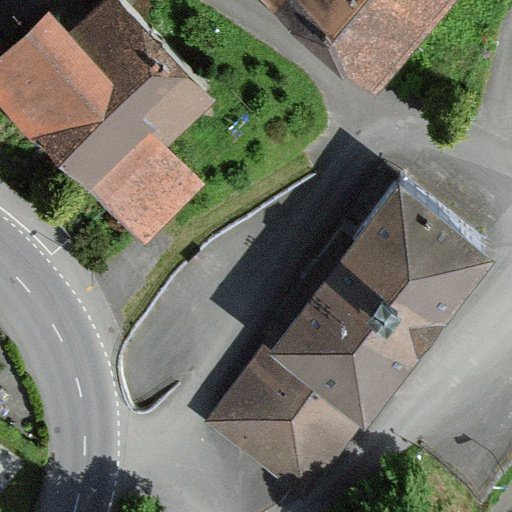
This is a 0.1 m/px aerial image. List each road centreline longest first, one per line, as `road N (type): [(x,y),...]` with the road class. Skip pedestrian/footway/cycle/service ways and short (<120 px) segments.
road 1 (residential): [(221,0),(384,115),(511,178)]
road 2 (residential): [(299,511),(346,478),(511,305)]
road 3 (tertiary): [(0,262),(30,290),(63,342),(81,397),(84,461),(72,511)]
road 4 (unknown): [(346,478),(239,439),(120,445)]
